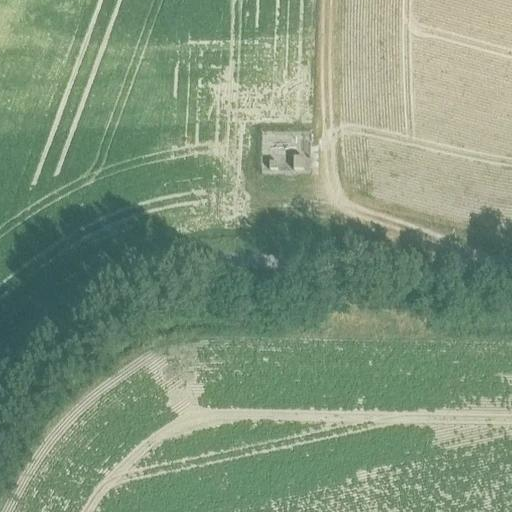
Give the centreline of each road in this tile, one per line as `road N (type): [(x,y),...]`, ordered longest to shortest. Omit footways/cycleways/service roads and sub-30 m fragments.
road 1 (unclassified): [(0,388),(78,314),(140,280),(189,265),(511,265)]
road 2 (track): [(228,261),(246,279),(387,308),(406,328)]
